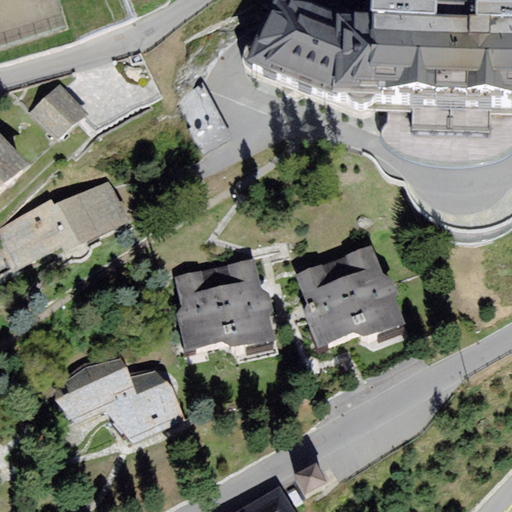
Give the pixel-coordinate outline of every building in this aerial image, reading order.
[(511,0),(497,0),(506,24),(511,21),(511,0)] [(511,32),(351,26),(274,1),(247,76),(339,115),(410,120),(409,138),(488,140),(487,122),(511,122),(511,32)] [(233,144),(205,88),(185,98),(213,154),(233,144)] [(64,92),(32,121),(63,154),(95,125),(64,92)] [(0,197),(31,169),(0,134),(0,197)] [(110,178),(0,231),(0,235),(23,283),(135,229),(110,178)] [(379,254),(300,280),(326,357),(405,331),(379,254)] [(259,265),(172,285),(192,370),(278,350),(259,265)] [(122,358),(56,388),(74,427),(111,410),(127,445),(187,418),(171,382),(139,396),(122,358)] [(325,490),(316,473),(297,484),(306,500),(325,490)] [(291,511),(280,491),(245,511),(291,511)]
